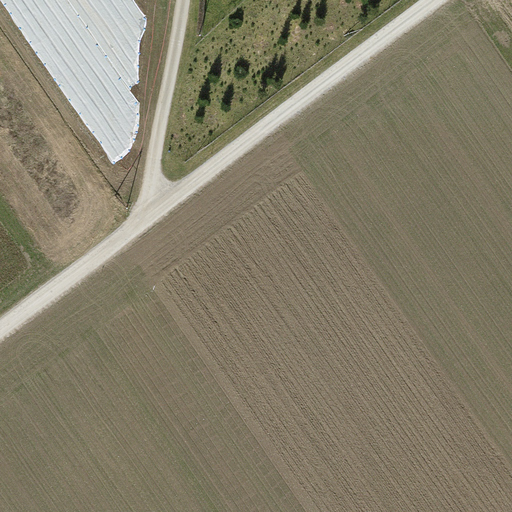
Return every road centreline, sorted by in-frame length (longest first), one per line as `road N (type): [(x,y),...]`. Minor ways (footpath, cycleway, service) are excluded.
road 1 (track): [(152,212),(439,0)]
road 2 (track): [(186,0),(152,212)]
road 3 (track): [(152,212),(0,328)]
